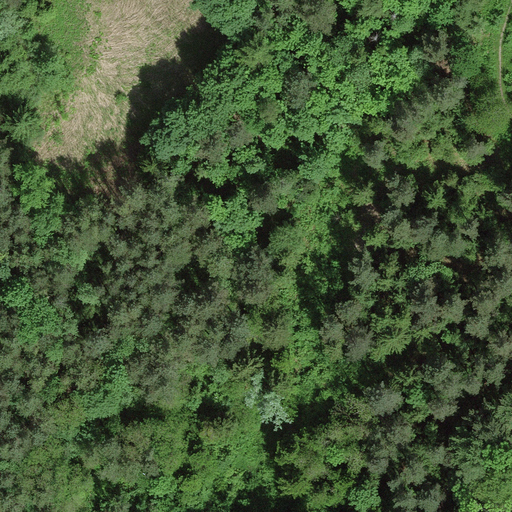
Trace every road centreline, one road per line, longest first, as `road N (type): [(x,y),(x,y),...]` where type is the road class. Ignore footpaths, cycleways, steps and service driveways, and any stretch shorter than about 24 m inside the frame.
road 1 (track): [(511,6),(501,22),(495,65),(511,140)]
road 2 (track): [(511,396),(440,511)]
